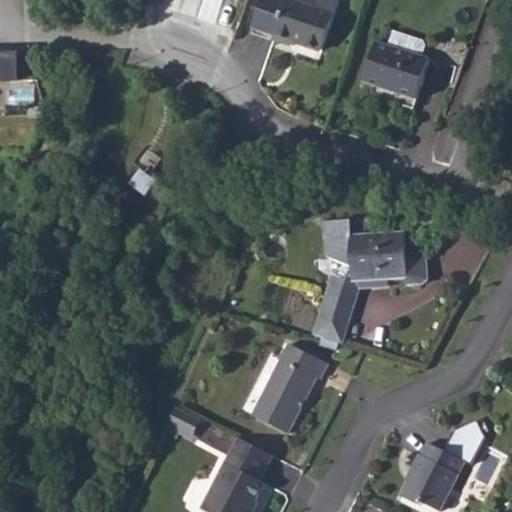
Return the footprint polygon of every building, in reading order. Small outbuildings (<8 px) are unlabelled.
[(334,10),(303,0),(258,0),(250,24),(273,32),(272,36),(293,43),(295,35),(322,45),(334,10)] [(422,56),(458,69),(467,44),(431,31),(428,41),(387,27),(382,40),(373,37),(358,78),(408,96),(422,56)] [(0,81),(38,80),(30,52),(0,53),(0,81)] [(349,280),(369,282),(371,283),(408,281),(410,290),(422,288),(431,272),(427,246),(405,248),(402,235),(361,238),(360,222),(318,224),(321,259),(327,260),(328,263),(350,264),(349,280)] [(328,263),(327,279),(349,280),(350,264),(328,263)] [(317,297),(344,304),(369,300),(369,282),(349,280),(327,279),(324,278),(317,297)] [(317,297),(307,333),(334,340),(344,304),(317,297)] [(326,364),(287,345),(251,416),(286,433),(315,376),(319,378),(326,364)] [(174,409),(167,424),(192,436),(199,421),(174,409)] [(443,452),(466,464),(472,467),(484,439),(477,420),(455,429),(443,452)] [(274,459),(239,440),(200,511),(256,511),(260,504),(256,502),(265,484),(261,482),(274,459)] [(443,452),(430,444),(420,461),(418,459),(410,472),(415,474),(403,496),(411,500),(423,507),(425,504),(440,511),(466,464),(443,452)]
